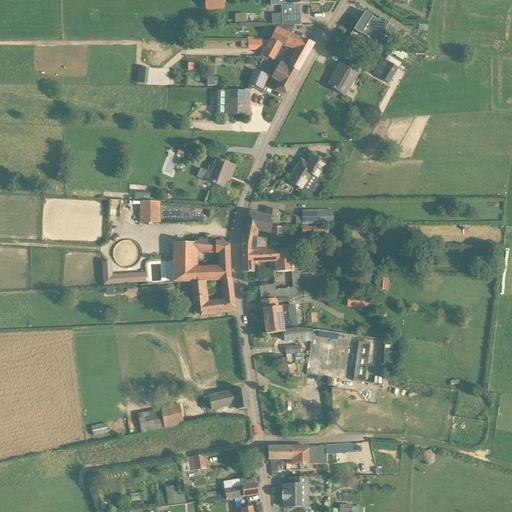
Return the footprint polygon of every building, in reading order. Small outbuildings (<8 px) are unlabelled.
[(204,0),(205,11),(224,10),(224,3),(223,0),(204,0)] [(306,0),(269,0),(270,7),(280,6),(281,6),(282,25),(281,25),(281,26),(294,26),(301,26),(301,25),(300,25),(299,5),(306,4),(307,4),(306,0)] [(365,12),(354,30),(368,39),(368,50),(381,50),(381,48),(383,37),(387,37),(387,34),(396,34),(396,30),(388,25),(389,23),(380,17),(378,21),(365,12)] [(236,15),(236,24),(247,24),(247,15),(236,15)] [(270,40),(247,41),(248,49),(262,48),(261,51),(259,54),(274,61),(277,55),(282,46),(291,50),(287,58),(290,60),(286,66),(298,72),(302,65),(314,45),(290,35),(294,26),(281,26),(277,26),(271,40),(270,40)] [(389,85),(399,69),(382,59),(373,75),(389,85)] [(280,64),(271,79),(279,84),(276,89),(277,90),(285,95),(298,72),(286,66),(280,63),(280,64)] [(344,96),(356,75),(339,65),(334,75),(336,76),(329,88),(344,96)] [(145,79),(148,69),(142,67),(140,77),(145,79)] [(261,90),(267,77),(253,71),(247,84),(261,90)] [(218,86),(218,79),(208,79),(209,87),(218,86)] [(249,102),(249,93),(224,92),(224,115),(249,116),(249,107),(247,107),(247,102),(249,102)] [(317,179),(326,166),(310,157),(304,166),(299,163),(288,182),(302,191),(311,175),(317,179)] [(231,175),(234,167),(216,160),(211,174),(208,173),(205,181),(223,188),(229,174),(231,175)] [(141,224),(159,223),(159,204),(140,204),(141,224)] [(245,228),(258,230),(269,232),(272,220),(275,220),(277,211),(268,209),(266,218),(248,215),(245,228)] [(302,225),(339,224),(339,211),(302,212),(302,225)] [(303,236),(326,235),(326,227),(302,228),(303,236)] [(257,239),(258,230),(245,228),(242,246),(242,249),(254,249),(255,243),(266,247),(266,240),(257,239)] [(281,245),(281,236),(286,236),(286,228),(271,228),(271,245),(281,245)] [(397,242),(397,235),(357,233),(357,241),(397,242)] [(197,241),(197,242),(197,244),(197,252),(197,254),(218,255),(230,256),(229,245),(228,245),(215,242),(197,241)] [(242,273),(254,272),(253,263),(276,262),(277,273),(294,272),(294,267),(301,266),(299,245),(266,247),(255,243),(254,249),(242,249),(242,273)] [(194,271),(194,255),(194,244),(174,244),(173,283),(223,281),(231,280),(230,269),(194,271)] [(315,254),(328,253),(328,245),(315,246),(315,254)] [(145,282),(145,275),(110,278),(109,263),(102,264),(103,286),(145,282)] [(322,294),(320,272),(301,274),(301,272),(291,274),(293,289),(275,291),(274,286),(259,288),(261,303),(277,300),(307,296),(322,294)] [(208,304),(206,282),(190,284),(192,304),(193,304),(195,316),(235,311),(233,295),(224,296),(222,302),(208,304)] [(297,330),(298,330),(294,306),(262,310),(265,335),(281,333),(281,332),(283,332),(297,330)] [(302,330),(298,330),(297,330),(283,332),(284,342),(298,340),(298,344),(313,342),(312,332),(302,330)] [(365,383),(371,339),(359,338),(353,382),(365,383)] [(283,376),(289,375),(287,359),(280,360),(283,376)] [(247,409),(244,390),(235,391),(207,398),(210,411),(237,405),(238,410),(247,409)] [(164,429),(183,425),(179,405),(137,414),(141,434),(164,429)] [(93,437),(108,433),(106,424),(91,427),(93,437)] [(308,464),(310,464),(326,464),(326,455),(335,455),(335,450),(347,449),(347,454),(361,453),(361,443),(310,447),(310,456),(308,456),(308,464)] [(308,464),(308,448),(268,448),(268,460),(291,460),(291,465),(300,465),(300,467),(302,467),(302,465),(308,465),(308,464)] [(190,472),(206,470),(204,456),(188,458),(190,472)] [(345,485),(352,491),(358,483),(352,477),(345,485)] [(308,494),(308,478),(289,478),(289,485),(283,485),(283,493),(281,493),(281,501),(283,501),(283,508),(304,508),(304,494),(308,494)] [(255,485),(254,480),(245,482),(246,486),(224,489),(225,500),(258,495),(257,484),(255,485)] [(165,505),(179,503),(177,491),(164,493),(165,505)]
